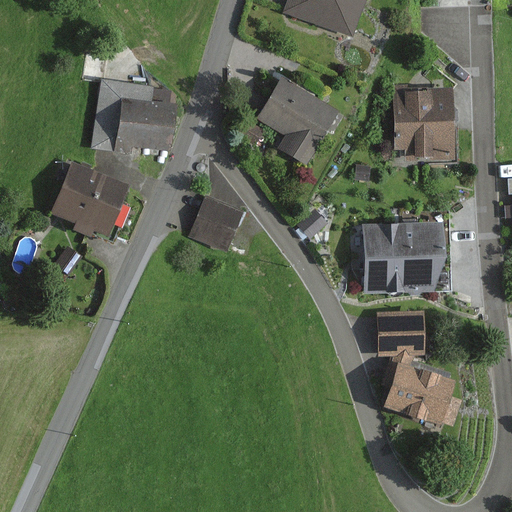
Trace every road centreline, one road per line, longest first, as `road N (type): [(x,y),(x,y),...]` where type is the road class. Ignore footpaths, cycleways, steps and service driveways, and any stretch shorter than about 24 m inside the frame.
road 1 (residential): [(481,511),(501,485),(510,427),(480,38)]
road 2 (residential): [(201,129),(326,298),(365,413),(420,511)]
road 3 (unclassified): [(201,129),(25,511)]
road 4 (unclassified): [(240,0),(201,129)]
